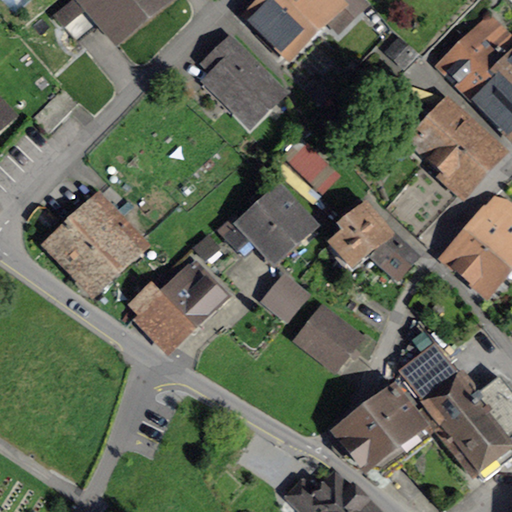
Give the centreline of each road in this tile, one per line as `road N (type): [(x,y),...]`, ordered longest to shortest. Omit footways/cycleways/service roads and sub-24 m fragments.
road 1 (residential): [(314,450),(152,357),(0,250)]
road 2 (residential): [(314,450),(368,386),(425,257),(511,170)]
road 3 (residential): [(0,232),(238,0)]
road 4 (track): [(511,355),(425,257)]
